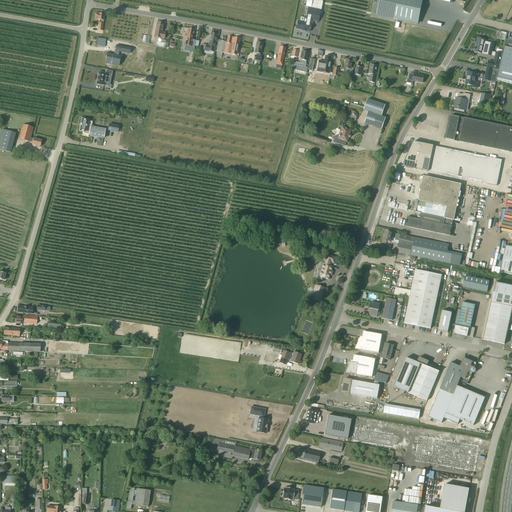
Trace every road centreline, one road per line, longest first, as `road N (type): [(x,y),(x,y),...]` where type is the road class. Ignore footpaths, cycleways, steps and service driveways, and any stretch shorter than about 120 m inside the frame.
road 1 (unclassified): [(439,72),(87,3)]
road 2 (unclassified): [(0,321),(21,278),(60,144),(84,29)]
road 3 (unclassified): [(337,317),(404,129),(439,72)]
road 4 (unknown): [(390,164),(502,184),(502,156),(400,139)]
road 5 (unclassified): [(252,511),(337,317)]
road 6 (unclassified): [(511,354),(337,317)]
road 7 (unknown): [(369,223),(453,240),(468,197)]
road 8 (unclassified): [(479,511),(511,393)]
